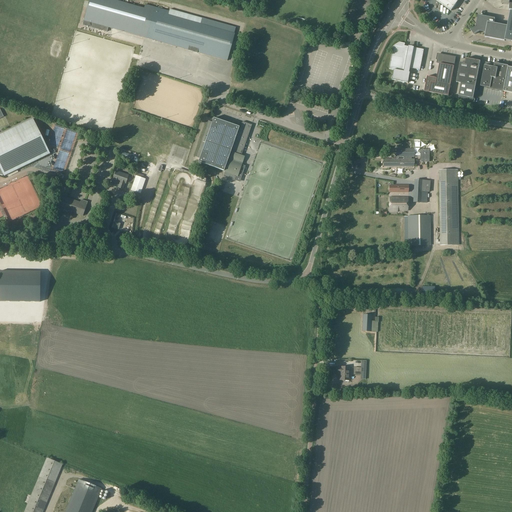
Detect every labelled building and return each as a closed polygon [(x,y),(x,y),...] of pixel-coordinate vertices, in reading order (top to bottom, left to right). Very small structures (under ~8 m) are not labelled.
[(167,15),(169,11),(145,5),(144,8),(113,0),(89,0),(83,21),(84,21),(93,23),(91,28),(107,32),(108,28),(188,50),(197,53),(227,61),(226,61),(234,34),(167,15)] [(436,0),(436,1),(451,11),(458,0),(436,0)] [(511,11),(511,0),(502,0),(503,3),(509,4),(509,10),(510,10),(510,11),(511,11)] [(510,11),(507,26),(494,24),(495,19),(478,15),(477,21),(478,21),(476,27),(471,30),(474,34),(479,31),(485,32),(484,37),(486,38),(486,37),(490,37),(489,38),(504,41),(505,41),(511,41),(511,11),(510,11)] [(399,43),(393,47),(389,69),(394,70),(392,80),(408,83),(410,73),(409,73),(410,68),(420,70),(424,50),(414,48),(414,47),(409,46),(408,47),(404,46),(404,44),(405,44),(399,43)] [(439,64),(437,78),(427,77),(424,91),(429,92),(448,96),(456,56),(446,54),(447,53),(444,52),(444,53),(439,52),(437,63),(439,64)] [(460,63),(456,83),(461,84),(459,96),(473,99),(475,87),(480,61),(466,59),(465,64),(460,63)] [(503,92),(508,66),(497,64),(494,64),(494,65),(485,63),(480,87),(489,89),(489,90),(503,92)] [(511,68),(509,67),(508,71),(503,92),(511,94),(511,68)] [(94,119),(128,128),(132,113),(98,104),(94,119)] [(237,177),(244,157),(241,156),(252,125),(242,122),(240,128),(239,127),(213,118),(212,122),(208,121),(195,157),(200,158),(198,162),(224,171),(225,171),(223,177),(235,181),(236,177),(237,177)] [(0,175),(2,176),(3,175),(4,176),(40,159),(50,154),(40,134),(32,119),(0,134),(0,175)] [(383,159),(383,167),(414,167),(414,160),(411,159),(411,157),(414,157),(414,149),(399,149),(399,159),(383,159)] [(420,162),(429,162),(429,150),(420,149),(420,162)] [(113,180),(114,181),(112,186),(123,190),(125,184),(126,184),(128,176),(116,171),(113,180)] [(457,171),(439,171),(439,245),(457,245),(457,171)] [(140,194),(145,179),(136,176),(131,190),(140,194)] [(60,196),(56,207),(59,208),(58,210),(67,213),(72,200),(60,196)] [(407,198),(389,198),(389,212),(397,212),(397,211),(407,211),(407,198)] [(72,200),(67,213),(71,214),(72,212),(83,216),(87,202),(82,200),(81,203),(72,200)] [(131,215),(117,216),(117,218),(115,218),(115,222),(122,222),(122,226),(130,225),(129,222),(131,222),(131,215)] [(408,216),(408,246),(430,246),(430,216),(408,216)] [(0,271),(0,301),(40,302),(40,272),(0,271)] [(371,315),(362,315),(362,331),(374,332),(377,332),(378,317),(375,317),(375,321),(371,321),(371,315)] [(350,367),(337,367),(337,373),(341,373),(340,379),(349,379),(350,367)] [(46,458),(40,473),(23,511),(42,511),(62,465),(46,458)] [(79,480),(65,511),(92,511),(102,489),(79,480)]
